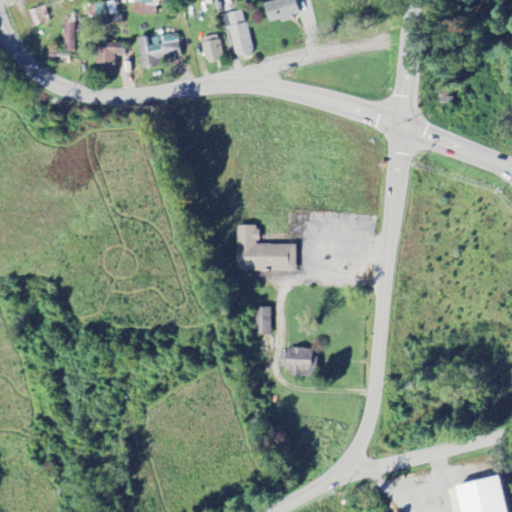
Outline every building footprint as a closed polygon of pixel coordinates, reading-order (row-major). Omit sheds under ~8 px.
[(298,16),(292,0),(278,0),(262,5),(268,25),(298,16)] [(48,23),(45,7),(27,11),(31,26),(48,23)] [(226,14),(234,59),(251,55),(243,11),(226,14)] [(62,54),(74,54),(76,20),(63,19),(62,54)] [(135,40),(140,67),(181,59),(176,35),(155,39),(156,45),(148,46),(146,38),(135,40)] [(201,38),(204,63),(221,61),(218,36),(201,38)] [(111,49),(93,49),(94,73),(112,72),(111,49)] [(235,272),(293,271),(293,245),(256,245),(256,226),(235,226),(235,272)] [(269,308),(251,309),(252,336),(270,336),(269,308)] [(313,350),(285,349),(284,376),(312,377),(313,350)] [(453,486),(458,511),(504,511),(497,477),(453,486)]
